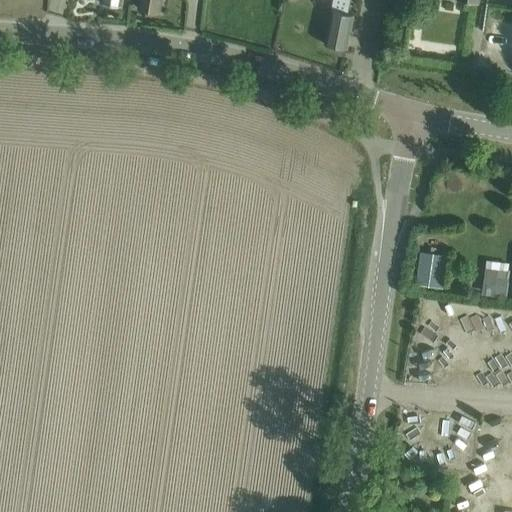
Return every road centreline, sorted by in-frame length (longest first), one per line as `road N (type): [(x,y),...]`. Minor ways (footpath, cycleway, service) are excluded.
road 1 (tertiary): [(414,111),(201,50),(0,33)]
road 2 (tertiary): [(350,511),(414,111)]
